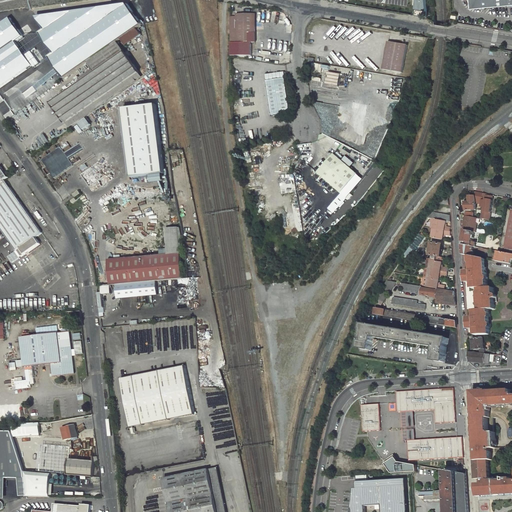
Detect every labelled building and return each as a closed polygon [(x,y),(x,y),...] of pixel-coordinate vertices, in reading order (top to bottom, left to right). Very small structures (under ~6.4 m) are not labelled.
[(416,0),(416,10),(428,11),(427,0),(416,0)] [(511,0),(470,0),(471,9),(511,5),(511,0)] [(127,2),(37,16),(46,29),(41,33),(55,54),(50,57),(64,78),(87,63),(91,68),(63,88),(66,92),(51,102),(67,124),(133,78),(112,45),(142,24),(127,2)] [(283,13),(275,11),(274,19),(281,20),(283,13)] [(232,14),(232,40),(235,40),(237,40),(237,26),(237,21),(256,21),(256,12),(236,12),(236,14),(232,14)] [(24,36),(11,19),(6,22),(19,40),(24,36)] [(255,40),(256,21),(237,21),(237,26),(237,40),(255,40)] [(0,53),(16,42),(19,40),(6,22),(0,26),(0,53)] [(21,49),(35,39),(31,30),(24,36),(19,40),(16,42),(21,49)] [(390,39),(384,67),(403,71),(409,43),(390,39)] [(0,86),(26,68),(31,64),(21,49),(16,42),(0,53),(0,86)] [(327,85),(340,86),(341,74),(328,73),(327,85)] [(286,74),(267,75),(270,115),(288,114),(286,74)] [(157,105),(124,109),(133,178),(166,173),(157,105)] [(88,119),(80,123),(83,130),(91,126),(88,119)] [(47,138),(39,143),(42,148),(50,142),(47,138)] [(61,147),(42,158),(54,178),(73,166),(68,158),(82,149),(79,144),(64,153),(61,147)] [(358,174),(334,154),(317,173),(341,194),(358,174)] [(346,156),(344,159),(352,166),(355,163),(346,156)] [(2,167),(0,168),(0,183),(5,180),(9,177),(2,167)] [(358,174),(341,194),(347,199),(363,179),(358,174)] [(35,236),(41,231),(5,180),(0,183),(0,224),(17,248),(15,250),(20,256),(39,242),(35,236)] [(476,210),(476,199),(483,200),(484,194),(476,192),(476,196),(470,196),(470,202),(466,202),(467,210),(476,210)] [(490,220),(493,197),(489,196),(490,195),(484,194),(483,200),(483,207),(485,208),(484,212),(482,212),(481,219),(490,220)] [(115,244),(149,248),(157,249),(164,243),(166,230),(166,229),(167,221),(169,221),(170,216),(167,215),(169,200),(159,199),(152,198),(122,195),(115,244)] [(446,221),(450,222),(450,215),(435,212),(430,218),(436,219),(446,221)] [(446,221),(436,219),(434,229),(444,231),(450,232),(451,228),(445,227),(446,221)] [(156,257),(148,256),(120,258),(120,254),(115,255),(115,259),(108,260),(111,284),(118,283),(138,282),(158,280),(183,278),(181,253),(183,252),(182,237),(180,227),(166,229),(166,230),(168,248),(169,254),(168,258),(160,257),(156,257)] [(432,238),(443,240),(444,235),(450,236),(451,232),(450,232),(444,231),(434,229),(432,238)] [(474,239),(475,236),(474,236),(474,232),(461,230),(462,235),(465,236),(463,245),(472,247),(473,239),(474,239)] [(441,257),(443,245),(433,242),(430,255),(433,256),(433,259),(437,260),(437,257),(439,257),(441,257)] [(472,247),(463,245),(462,245),(463,255),(471,256),(473,257),(475,247),(472,247)] [(416,250),(411,247),(404,257),(410,260),(416,250)] [(148,256),(156,257),(157,249),(149,248),(148,256)] [(160,250),(160,257),(168,258),(169,254),(168,248),(160,250)] [(511,254),(499,252),(498,252),(497,256),(495,256),(494,261),(511,264),(511,262),(511,254)] [(489,315),(489,310),(495,310),(495,303),(494,299),(495,299),(496,299),(496,298),(497,298),(497,297),(496,296),(495,295),(494,295),(494,288),(487,289),(487,280),(487,277),(486,264),(486,259),(473,257),(471,256),(472,262),(472,271),(464,271),(465,279),(468,279),(468,282),(473,282),(473,289),(480,289),(480,293),(480,295),(480,296),(481,303),(481,306),(481,310),(475,311),(475,318),(468,319),(468,325),(470,325),(470,329),(476,329),(476,336),(487,336),(490,336),(490,328),(489,326),(489,324),(489,318),(489,315)] [(437,260),(433,259),(433,260),(431,260),(429,269),(447,272),(448,269),(442,268),(442,263),(440,262),(436,261),(437,260)] [(428,278),(439,280),(440,275),(446,276),(447,272),(429,269),(428,278)] [(437,289),(444,290),(445,286),(439,284),(439,280),(428,278),(424,278),(422,286),(437,289)] [(138,298),(158,298),(158,286),(158,280),(138,282),(138,286),(138,298)] [(382,305),(394,286),(395,286),(397,282),(388,281),(374,303),(382,305)] [(402,291),(416,293),(416,294),(420,294),(420,289),(421,289),(421,286),(402,283),(402,291)] [(118,286),(118,298),(138,298),(138,286),(118,286)] [(444,290),(437,289),(437,291),(423,288),(422,295),(437,297),(437,303),(455,305),(455,292),(444,290)] [(393,304),(425,310),(426,305),(417,303),(418,301),(394,297),(393,304)] [(424,316),(378,309),(377,314),(440,325),(441,318),(425,315),(424,316)] [(456,322),(442,319),(441,325),(457,327),(456,322)] [(417,333),(397,330),(397,331),(395,331),(395,330),(391,329),(391,330),(390,330),(390,329),(365,325),(364,330),(363,340),(362,340),(360,348),(371,350),(373,343),(375,337),(435,347),(435,352),(436,353),(434,360),(445,362),(446,354),(447,344),(448,344),(449,339),(423,334),(423,336),(422,335),(422,334),(418,333),(417,335),(416,334),(417,333)] [(59,332),(22,336),(22,339),(24,359),(25,365),(25,366),(52,363),(54,376),(66,374),(66,373),(73,372),(73,368),(75,368),(72,346),(61,347),(59,332)] [(484,339),(473,340),(474,350),(480,350),(480,352),(485,352),(484,339)] [(75,342),(76,354),(83,354),(83,341),(75,342)] [(469,362),(490,363),(490,362),(494,362),(495,355),(469,352),(469,362)] [(121,377),(130,424),(181,415),(195,412),(186,365),(121,377)] [(455,388),(397,391),(398,413),(435,411),(436,424),(457,423),(455,388)] [(472,392),(474,426),(488,426),(488,419),(490,419),(490,408),(496,408),(498,407),(499,406),(498,391),(486,392),(482,393),(482,391),(472,392)] [(507,406),(511,405),(511,394),(509,395),(509,391),(498,391),(499,406),(500,406),(502,408),(505,408),(507,406)] [(380,404),(362,406),(363,432),(368,432),(382,431),(380,404)] [(38,423),(13,424),(13,437),(39,436),(38,423)] [(75,426),(62,428),(64,441),(71,439),(71,441),(78,439),(75,426)] [(491,434),(489,432),(488,426),(474,426),(476,461),(489,461),(492,460),(492,453),(489,453),(489,452),(490,452),(490,450),(491,450),(491,449),(495,449),(495,448),(496,448),(496,447),(497,445),(497,443),(495,442),(495,433),(491,434)] [(1,501),(0,500),(0,477),(26,479),(25,472),(25,469),(13,437),(11,432),(0,431),(0,505),(4,505),(4,503),(3,502),(1,501)] [(458,437),(409,441),(410,461),(464,458),(463,437),(458,437)] [(52,474),(93,477),(94,462),(99,461),(98,457),(94,457),(94,461),(79,459),(61,458),(62,448),(62,447),(44,446),(42,473),(52,474)] [(80,450),(62,448),(61,458),(79,459),(80,450)] [(395,455),(385,462),(393,474),(418,473),(418,466),(400,463),(395,455)] [(489,479),(489,461),(476,461),(475,461),(476,479),(482,479),(488,479),(489,479)] [(205,471),(213,511),(221,511),(212,470),(205,471)] [(213,511),(205,471),(175,478),(161,482),(167,511),(213,511)] [(425,501),(447,500),(447,511),(468,511),(465,474),(446,471),(447,490),(435,491),(436,496),(425,496),(425,501)] [(42,473),(25,472),(26,479),(27,497),(51,497),(52,474),(42,473)] [(408,511),(406,478),(356,481),(357,488),(354,488),(351,510),(352,510),(352,511),(408,511)] [(497,496),(511,494),(511,480),(511,478),(503,479),(503,481),(496,482),(497,496)] [(477,497),(497,496),(496,482),(496,480),(488,480),(488,479),(482,479),(482,484),(477,484),(477,497)]
